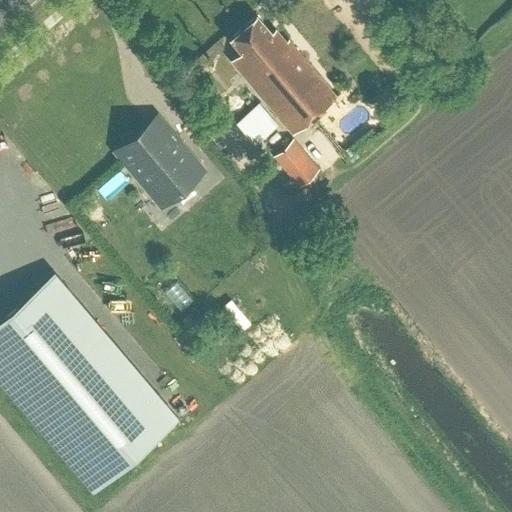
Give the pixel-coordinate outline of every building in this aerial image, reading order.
[(254,16),(227,38),(239,52),(228,61),(289,134),(333,98),(285,40),(283,42),(273,30),(268,33),(254,16)] [(145,123),(114,149),(144,185),(154,177),(171,197),(203,170),(175,137),(165,146),(145,123)] [(272,154),(298,185),(317,169),(291,138),(272,154)] [(40,280),(0,314),(0,381),(91,489),(165,427),(40,280)] [(221,306),(241,329),(249,322),(230,298),(221,306)]
